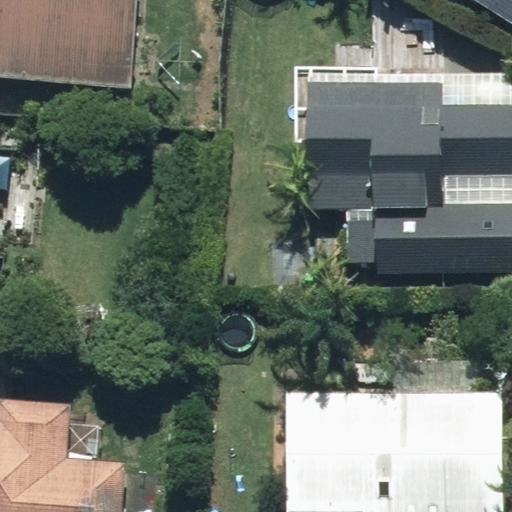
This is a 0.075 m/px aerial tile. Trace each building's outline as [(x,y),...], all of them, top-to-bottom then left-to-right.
[(0,0),(0,82),(137,90),(142,0),(0,0)] [(511,0),(468,0),(511,26),(511,0)] [(511,79),(311,71),(305,222),(338,223),(336,273),(511,280),(511,79)] [(0,197),(12,198),(15,161),(0,160),(0,197)] [(507,511),(509,402),(293,400),(291,511),(507,511)] [(0,426),(0,511),(131,511),(136,466),(73,461),(77,409),(4,403),(2,426),(0,426)]
